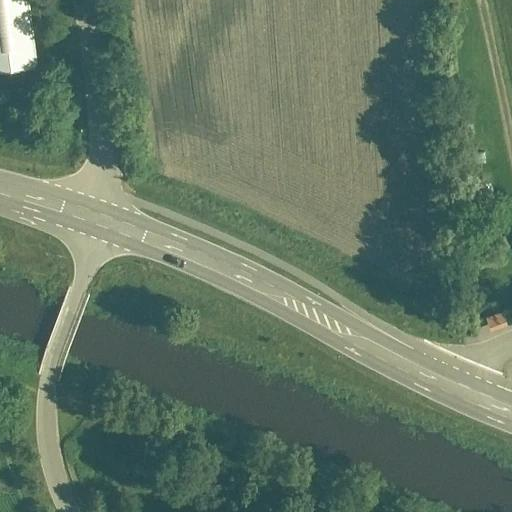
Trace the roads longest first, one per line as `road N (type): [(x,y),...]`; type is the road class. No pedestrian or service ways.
road 1 (tertiary): [(100,226),(268,292),(511,413)]
road 2 (unclassified): [(67,511),(50,473),(45,382),(100,226)]
road 3 (unclassified): [(82,0),(106,188),(100,226)]
road 4 (track): [(483,0),(511,174)]
